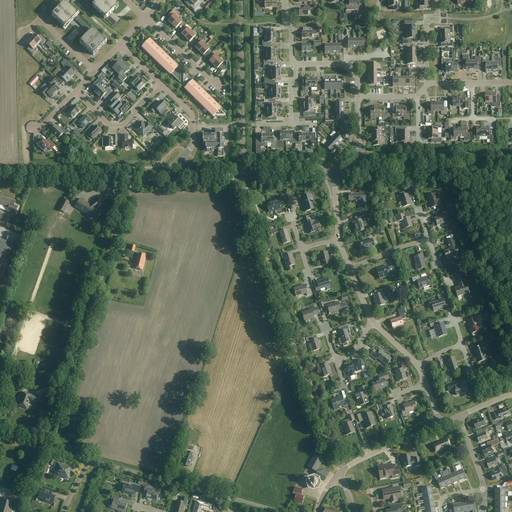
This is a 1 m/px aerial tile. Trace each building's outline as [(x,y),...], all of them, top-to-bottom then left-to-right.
[(98,0),(92,7),(105,19),(118,6),(111,0),(98,0)] [(190,7),(192,8),(194,11),(200,4),(195,0),(187,0),(188,0),(192,4),(190,7)] [(345,5),(345,7),(345,14),(351,14),(351,11),(354,11),(354,0),(349,0),(349,5),(345,5)] [(359,0),(354,0),(354,11),(357,11),(357,14),(362,14),(362,7),(359,7),(359,0)] [(428,0),(419,1),(419,4),(416,4),(416,7),(415,7),(415,10),(423,10),(423,7),(428,7),(428,0)] [(388,7),(392,7),(392,10),(401,10),(400,4),(398,4),(398,1),(388,1),(388,7)] [(64,3),(52,16),(65,28),(78,15),(64,3)] [(308,12),(310,12),(310,6),(304,7),(304,10),(298,10),(298,16),(308,16),(308,12)] [(169,20),(167,21),(171,25),(178,19),(177,19),(180,17),(173,10),(167,17),(169,20)] [(178,19),(171,25),(175,29),(180,25),(182,27),(185,23),(181,19),(179,20),(178,19)] [(403,27),(403,33),(416,33),(416,27),(409,27),(409,25),(411,25),(411,22),(404,22),(404,27),(403,27)] [(185,30),(181,35),(185,39),(191,32),(187,28),(185,26),(183,28),(185,30)] [(441,31),(441,37),(450,37),(450,33),(453,33),(453,27),(445,28),(445,31),(441,31)] [(265,37),(275,37),(275,31),(270,31),(269,28),(263,28),(263,33),(265,33),(265,37)] [(302,32),(302,39),(312,38),(312,35),(316,35),(316,28),(309,28),(309,32),(302,32)] [(106,43),(93,30),(80,43),(93,56),(106,43)] [(191,32),(185,39),(189,42),(194,38),(196,40),(197,38),(195,36),(191,32)] [(402,44),(404,44),(411,44),(411,41),(409,41),(409,39),(416,39),(416,33),(403,33),(403,38),(402,38),(402,44)] [(39,39),(34,34),(30,39),(37,46),(40,43),(42,46),(46,41),(42,37),(39,39)] [(364,38),(358,39),(358,49),(364,49),(364,43),(367,43),(367,35),(364,35),(364,38)] [(166,58),(144,36),(142,36),(143,47),(142,48),(165,71),(166,70),(180,83),(180,69),(167,57),(166,58)] [(262,46),(263,46),(270,46),(270,43),(275,43),(275,37),(265,37),(265,41),(262,41),(262,46)] [(450,37),(441,37),(441,44),(445,44),(446,47),(453,47),(453,41),(450,41),(450,37)] [(196,43),(195,44),(197,46),(195,48),(199,52),(205,46),(202,42),(203,41),(200,38),(199,40),(197,41),(196,43)] [(33,50),(37,46),(30,39),(25,43),(31,48),(28,51),(33,55),(35,52),(33,50)] [(205,46),(199,52),(203,56),(207,51),(210,53),(211,52),(209,50),(209,49),(205,46)] [(266,52),(266,56),(275,56),(275,50),(270,50),(270,46),(263,46),(263,52),(266,52)] [(211,60),(209,61),(213,65),(219,59),(215,55),(213,53),(209,57),(211,60)] [(268,65),(270,65),(270,62),(276,62),(275,56),(266,56),(266,59),(263,59),(263,65),(268,65)] [(472,70),(472,61),(469,61),(469,59),(469,56),(463,56),(463,66),(466,66),(466,70),(472,70)] [(475,61),(472,61),(472,70),(478,70),(478,65),(481,65),(481,57),(475,57),(475,61)] [(65,69),(63,71),(70,78),(74,74),(73,73),(76,70),(67,61),(65,59),(60,64),(63,66),(62,66),(65,69)] [(217,69),(219,67),(222,71),(226,71),(226,62),(224,62),(223,62),(219,59),(213,65),(217,69)] [(495,59),(492,59),(492,62),(492,73),(498,72),(498,66),(501,66),(501,59),(495,59)] [(486,73),(492,73),(492,62),(488,62),(488,60),(483,60),(483,66),(486,66),(486,73)] [(452,73),(452,64),(449,64),(449,61),(443,61),(443,68),(446,68),(446,73),(452,73)] [(458,64),(452,64),(452,73),(458,73),(458,68),(461,68),(461,61),(458,61),(458,64)] [(115,71),(117,73),(124,66),(120,62),(115,67),(112,65),(106,70),(111,75),(115,71)] [(271,74),(280,74),(280,68),(274,68),(274,65),(270,65),(268,65),(268,71),(270,71),(271,74)] [(128,70),(124,66),(117,73),(120,76),(116,79),(121,84),(126,79),(123,76),(128,70)] [(52,74),(55,76),(60,81),(62,79),(66,83),(70,78),(63,71),(61,74),(59,72),(60,70),(58,68),(52,74)] [(189,94),(213,117),(214,116),(224,116),(224,114),(202,92),(203,91),(183,72),(183,86),(190,93),(189,94)] [(268,84),(275,84),(275,81),(280,81),(280,74),(271,74),(271,78),(268,78),(268,84)] [(31,86),(38,78),(35,76),(29,84),(31,86)] [(132,85),(134,88),(140,81),(136,77),(131,82),(129,79),(125,84),(129,88),(132,85)] [(45,84),(48,87),(55,94),(59,90),(55,86),(58,84),(51,78),(45,84)] [(317,78),(311,79),(311,88),(317,88),(317,92),(320,92),(320,85),(317,85),(317,78)] [(92,91),(96,95),(102,89),(105,85),(99,79),(94,84),(97,86),(92,91)] [(311,88),(311,79),(305,79),(305,86),(302,86),(302,92),(305,92),(305,88),(311,88)] [(133,93),(134,92),(138,96),(142,92),(140,90),(144,86),(140,81),(134,88),(130,92),(133,93)] [(271,93),(280,93),(280,87),(275,87),(275,84),(268,84),(268,90),(271,90),(271,93)] [(51,98),(55,94),(48,87),(46,89),(44,87),(39,92),(45,97),(47,95),(51,98)] [(102,89),(96,95),(101,99),(105,94),(107,96),(112,91),(110,89),(109,90),(107,88),(105,91),(102,89)] [(264,100),(264,103),(268,103),(271,103),(275,103),(275,99),(280,99),(280,93),(271,93),(271,97),(268,97),(268,100),(264,100)] [(491,94),(491,106),(491,108),(500,108),(500,101),(496,101),(496,93),(491,94)] [(107,106),(112,110),(119,103),(117,102),(120,99),(117,96),(114,94),(110,98),(113,100),(107,106)] [(486,106),(491,106),(491,94),(485,94),(485,101),(482,101),(482,108),(486,108),(486,106)] [(303,101),(303,107),(313,107),(313,103),(315,103),(315,97),(309,97),(309,101),(303,101)] [(459,107),(459,98),(453,98),(453,102),(450,102),(450,110),(456,110),(456,107),(459,107)] [(466,98),(459,98),(459,107),(463,107),(463,110),(468,110),(469,110),(469,102),(466,102),(466,98)] [(129,107),(126,104),(125,105),(123,103),(121,101),(119,103),(112,110),(117,115),(120,111),(122,109),(124,112),(129,107)] [(156,110),(159,113),(161,115),(167,108),(161,102),(159,104),(157,101),(154,105),(150,109),(154,113),(156,110)] [(259,106),(264,106),(264,108),(266,108),(266,112),(276,112),(276,106),(271,106),(271,103),(268,103),(264,103),(259,103),(259,106)] [(437,112),(437,103),(431,103),(431,107),(428,107),(428,115),(434,115),(434,112),(437,112)] [(444,103),(437,103),(437,112),(441,112),(441,115),(447,115),(447,107),(444,107),(444,103)] [(80,111),(74,105),(71,109),(69,107),(63,113),(65,115),(67,113),(73,118),(80,111)] [(406,106),(400,107),(401,118),(404,118),(404,120),(409,120),(409,113),(406,113),(406,106)] [(313,107),(303,107),(303,113),(309,113),(309,116),(315,116),(315,110),(313,110),(313,107)] [(370,108),(370,114),(370,120),(376,120),(376,118),(379,118),(378,107),(373,107),(373,108),(370,108)] [(384,107),(378,107),(379,118),(382,118),(382,120),(387,120),(387,118),(390,118),(389,114),(387,114),(387,113),(384,113),(384,107)] [(392,114),(389,114),(390,118),(392,118),(392,120),(397,120),(397,121),(401,121),(401,118),(400,107),(395,107),(395,113),(392,113),(392,114)] [(261,116),(261,122),(271,122),(271,118),(276,118),(276,112),(266,112),(267,116),(261,116)] [(172,114),(166,120),(169,123),(168,124),(174,130),(177,126),(178,127),(183,123),(177,118),(176,119),(172,114)] [(78,125),(83,129),(91,121),(85,115),(79,122),(76,119),(72,124),(75,127),(78,125)] [(141,122),(134,129),(140,135),(143,133),(145,135),(148,132),(153,127),(148,122),(145,126),(141,122)] [(427,129),(428,134),(437,134),(437,129),(442,129),(442,125),(435,125),(435,129),(427,129)] [(50,132),(56,137),(58,139),(63,133),(65,135),(67,133),(61,127),(59,129),(56,126),(50,132)] [(101,131),(96,126),(91,131),(88,128),(84,133),(87,135),(88,134),(93,139),(101,131)] [(399,137),(397,137),(409,137),(409,131),(401,132),(401,128),(395,128),(395,133),(399,133),(399,137)] [(206,143),(206,150),(217,150),(217,157),(218,157),(223,157),(223,155),(223,129),(215,129),(215,131),(213,132),(212,132),(212,135),(203,135),(203,137),(202,137),(203,141),(203,143),(206,143)] [(370,132),(370,137),(382,137),(384,137),(384,134),(384,132),(385,132),(385,129),(383,129),(377,129),(377,132),(372,132),(370,132)] [(460,138),(460,129),(453,129),(454,133),(451,134),(451,141),(457,141),(457,138),(460,138)] [(467,129),(460,129),(460,138),(464,138),(464,141),(470,141),(470,133),(467,133),(467,129)] [(480,137),(483,137),(483,129),(477,129),(477,133),(473,133),(474,141),(480,141),(480,137)] [(483,129),(483,137),(487,137),(487,141),(490,141),(490,143),(493,143),(493,136),(490,136),(489,129),(483,129)] [(276,147),(277,147),(282,147),(282,142),(286,141),(286,132),(279,132),(280,138),(276,138),(276,140),(276,147)] [(292,132),(286,132),(286,141),(289,141),(290,144),(295,144),(295,139),(295,137),(292,137),(292,132)] [(258,146),(263,146),(263,147),(267,147),(267,144),(267,134),(261,134),(261,140),(257,140),(258,146)] [(267,144),(271,144),(271,149),(277,149),(277,147),(276,147),(276,140),(273,140),(273,134),(267,134),(267,144)] [(295,139),(295,144),(295,146),(301,146),(301,143),(304,143),(304,134),(298,134),(298,139),(295,139)] [(304,134),(304,143),(308,143),(308,147),(310,147),(310,149),(316,149),(316,139),(311,139),(311,134),(304,134)] [(336,134),(332,139),(339,145),(343,141),(336,134)] [(437,134),(428,134),(428,140),(435,140),(435,143),(442,143),(442,139),(438,139),(437,134)] [(117,146),(117,136),(113,136),(113,138),(105,138),(103,138),(103,139),(103,141),(104,142),(105,142),(105,148),(113,148),(113,146),(117,146)] [(126,142),(126,136),(121,136),(121,149),(125,149),(130,149),(132,149),(132,145),(133,145),(133,141),(129,141),(128,142),(126,142)] [(382,137),(370,137),(370,143),(372,143),(377,143),(377,146),(384,146),(384,140),(382,140),(382,137)] [(409,142),(409,137),(397,137),(397,142),(395,142),(395,146),(402,146),(401,143),(409,142)] [(332,139),(328,143),(335,149),(339,145),(332,139)] [(44,152),(47,148),(50,151),(54,146),(48,140),(45,142),(43,140),(37,145),(38,146),(37,147),(37,148),(39,150),(40,150),(41,149),(44,152)] [(335,149),(328,143),(324,147),(331,153),(335,149)] [(366,204),(365,199),(366,199),(366,190),(359,190),(359,194),(348,194),(348,200),(360,200),(362,205),(366,204)] [(400,207),(403,206),(403,208),(411,205),(408,197),(414,196),(412,190),(406,192),(407,194),(406,195),(405,192),(399,194),(400,197),(401,202),(399,203),(400,207)] [(431,208),(438,206),(436,200),(439,199),(437,193),(427,196),(431,208)] [(269,213),(271,212),(282,209),(281,206),(287,204),(284,195),(277,198),(278,201),(266,205),(269,213)] [(301,198),(305,212),(315,209),(311,195),(301,198)] [(0,209),(3,210),(5,207),(8,208),(7,212),(15,215),(18,207),(14,206),(15,202),(1,197),(0,198),(0,209)] [(96,209),(102,204),(98,198),(89,205),(80,199),(75,207),(87,215),(86,216),(90,220),(92,218),(97,221),(102,213),(96,209)] [(64,199),(58,210),(64,213),(69,202),(64,199)] [(434,218),(435,220),(437,226),(448,222),(446,216),(450,215),(448,211),(441,213),(442,215),(434,218)] [(397,222),(401,221),(404,229),(412,226),(409,218),(410,217),(409,213),(403,215),(403,214),(396,216),(397,222)] [(356,221),(352,223),(356,233),(364,231),(361,220),(367,219),(365,214),(357,217),(358,221),(357,221),(356,221)] [(308,234),(317,231),(319,231),(318,229),(320,229),(318,221),(316,222),(315,221),(310,222),(308,217),(303,218),(306,228),(308,234)] [(279,232),(283,244),(290,242),(286,230),(279,232)] [(456,248),(453,239),(447,241),(448,246),(448,247),(449,247),(450,249),(444,251),(446,259),(459,255),(456,247),(456,248)] [(0,286),(15,245),(1,240),(0,240),(0,286)] [(359,244),(361,251),(375,247),(372,240),(359,244)] [(287,255),(286,252),(281,254),(282,258),(283,258),(288,271),(292,270),(291,266),(295,265),(291,254),(287,255)] [(329,261),(327,253),(319,255),(322,266),(328,265),(329,267),(336,265),(334,259),(329,261)] [(414,258),(416,264),(414,265),(416,270),(418,270),(425,268),(423,259),(424,258),(422,253),(418,254),(419,256),(414,258)] [(133,268),(142,271),(146,256),(139,254),(138,258),(136,258),(133,268)] [(396,275),(393,266),(387,267),(376,270),(379,279),(390,276),(390,277),(396,275)] [(465,285),(462,274),(455,276),(457,282),(458,282),(460,287),(455,288),(457,297),(468,293),(468,295),(469,295),(466,285),(465,285)] [(420,280),(419,277),(412,279),(413,282),(416,281),(419,289),(430,285),(427,278),(420,280)] [(314,287),(316,292),(320,291),(319,290),(330,287),(327,279),(316,282),(317,286),(314,287)] [(305,290),(304,285),(293,289),(296,297),(306,294),(307,296),(311,295),(309,289),(305,290)] [(375,295),(373,296),(376,307),(385,305),(384,302),(385,302),(383,297),(381,293),(383,293),(389,291),(388,287),(384,288),(374,292),(375,295)] [(429,301),(429,302),(430,307),(432,306),(433,311),(434,312),(439,310),(439,309),(445,307),(444,303),(447,302),(445,294),(439,296),(440,300),(439,300),(435,301),(435,300),(434,300),(429,301)] [(329,315),(330,315),(329,313),(340,310),(341,311),(346,310),(345,305),(339,306),(338,302),(327,306),(329,315)] [(302,313),(304,321),(314,318),(313,316),(318,314),(316,308),(309,310),(310,310),(302,313)] [(390,321),(393,329),(403,326),(401,320),(404,319),(403,315),(406,314),(404,309),(398,311),(400,318),(390,321)] [(467,321),(471,334),(479,331),(475,318),(467,321)] [(438,337),(447,335),(443,324),(439,325),(437,321),(429,324),(430,328),(435,327),(438,337)] [(339,332),(341,339),(338,340),(340,345),(342,344),(350,342),(346,330),(349,329),(348,326),(341,328),(342,331),(339,332)] [(309,341),(310,344),(309,345),(311,352),(312,351),(312,352),(320,350),(317,339),(314,340),(313,336),(305,338),(306,342),(309,341)] [(477,363),(486,360),(482,349),(489,347),(492,346),(489,339),(480,342),(481,345),(481,346),(473,349),(477,363)] [(370,355),(376,360),(377,359),(386,365),(385,366),(386,367),(391,359),(380,351),(379,354),(374,350),(370,355)] [(458,370),(454,357),(444,360),(447,367),(448,366),(450,372),(458,370)] [(347,367),(349,377),(355,375),(355,372),(362,370),(361,367),(364,366),(362,360),(355,361),(355,364),(347,367)] [(325,365),(323,361),(316,364),(317,368),(320,367),(323,378),(331,375),(327,364),(325,365)] [(396,377),(397,382),(406,379),(403,371),(406,370),(404,364),(400,365),(402,369),(395,371),(397,377),(396,377)] [(7,374),(5,379),(10,381),(18,385),(18,384),(19,384),(21,380),(20,379),(18,377),(17,378),(15,377),(12,375),(12,376),(7,374)] [(372,383),(374,391),(386,387),(384,380),(388,379),(387,374),(378,377),(379,380),(372,383)] [(457,387),(456,384),(450,386),(451,390),(454,389),(456,396),(467,392),(465,385),(457,387)] [(364,393),(367,392),(365,387),(358,389),(360,394),(355,396),(359,407),(368,403),(364,393)] [(22,393),(19,403),(28,406),(29,402),(38,405),(37,406),(43,407),(45,400),(32,396),(25,393),(24,394),(22,393)] [(343,401),(341,397),(330,401),(334,410),(340,408),(339,407),(343,406),(344,408),(348,406),(346,400),(343,401)] [(400,407),(401,410),(403,417),(407,415),(406,413),(417,410),(414,401),(403,405),(403,406),(400,407)] [(387,407),(386,404),(378,406),(380,410),(383,409),(386,419),(394,416),(390,406),(387,407)] [(502,419),(511,415),(508,408),(492,415),(495,421),(499,419),(498,418),(501,417),(502,419)] [(375,425),(370,413),(364,415),(363,413),(357,416),(359,423),(363,421),(366,429),(375,425)] [(487,422),(486,418),(483,419),(473,423),(476,429),(485,425),(485,423),(487,422)] [(346,436),(354,433),(350,422),(349,419),(348,419),(341,422),(346,436)] [(476,436),(479,443),(488,440),(486,434),(489,432),(488,428),(481,431),(482,434),(476,436)] [(441,450),(450,446),(447,439),(438,442),(439,443),(433,445),(436,452),(441,450)] [(481,449),(484,456),(493,452),(491,447),(496,445),(494,441),(489,443),(490,446),(481,449)] [(187,452),(182,465),(188,467),(189,464),(190,464),(193,455),(187,452)] [(486,462),(488,469),(498,465),(496,461),(499,460),(498,457),(504,455),(503,452),(497,454),(498,457),(491,459),(492,460),(486,462)] [(307,468),(316,472),(323,460),(314,455),(307,468)] [(410,460),(409,455),(402,457),(403,465),(403,466),(403,469),(407,468),(407,467),(411,466),(414,465),(414,467),(420,466),(419,458),(413,459),(413,460),(410,460)] [(71,472),(67,471),(65,470),(66,466),(57,463),(55,470),(59,472),(57,476),(68,480),(71,472)] [(392,465),(377,467),(377,468),(378,467),(380,477),(391,476),(391,477),(392,479),(400,477),(398,469),(392,470),(392,468),(392,465)] [(455,473),(459,481),(465,479),(461,470),(456,472),(456,471),(457,471),(454,466),(452,467),(454,473),(455,473)] [(501,474),(507,472),(504,466),(499,469),(500,471),(491,475),(494,481),(502,478),(501,474)] [(449,475),(453,484),(459,481),(455,473),(454,473),(450,475),(450,474),(450,473),(448,469),(446,470),(448,476),(449,475)] [(314,478),(314,479),(313,479),(310,480),(308,483),(309,486),(313,488),(316,487),(318,484),(317,480),(316,480),(317,479),(318,477),(324,481),(328,473),(324,471),(316,473),(314,478)] [(443,478),(446,487),(453,484),(449,475),(448,476),(444,477),(444,476),(442,471),(440,472),(442,478),(443,478)] [(440,489),(446,487),(443,478),(442,478),(438,480),(437,479),(438,479),(436,474),(433,475),(436,481),(437,481),(440,489)] [(32,478),(30,482),(28,482),(26,485),(29,486),(29,487),(32,488),(33,483),(35,476),(31,475),(30,477),(32,478)] [(124,484),(121,492),(133,495),(134,492),(139,493),(141,487),(134,485),(134,487),(124,484)] [(496,490),(496,496),(505,496),(508,496),(508,493),(505,493),(505,490),(508,490),(508,486),(498,486),(498,490),(496,490)] [(302,504),(304,497),(300,496),(300,494),(301,494),(302,490),(294,487),(293,492),(293,494),(295,495),(294,502),(302,504)] [(382,491),(383,496),(383,500),(388,499),(391,501),(392,503),(397,502),(396,498),(401,497),(399,487),(392,488),(392,489),(382,491)] [(156,501),(158,493),(153,492),(154,490),(145,488),(143,494),(146,495),(146,498),(156,501)] [(422,495),(421,495),(421,494),(416,495),(417,498),(423,497),(423,496),(432,494),(430,488),(421,489),(422,495)] [(38,498),(41,499),(43,499),(42,501),(48,504),(48,503),(53,504),(55,497),(51,496),(48,495),(49,491),(41,489),(38,498)] [(424,501),(423,502),(423,501),(417,502),(418,504),(424,503),(433,501),(432,494),(423,496),(423,497),(424,501)] [(111,509),(118,511),(122,511),(124,511),(127,504),(118,501),(119,498),(112,496),(110,502),(112,503),(111,509)] [(10,511),(14,502),(1,498),(0,501),(0,511),(10,511)] [(186,506),(188,499),(182,498),(181,502),(176,501),(175,506),(173,511),(182,511),(184,506),(186,506)] [(209,511),(211,505),(196,501),(193,511),(199,511),(200,510),(209,511)] [(425,508),(424,508),(424,507),(419,508),(419,511),(425,510),(425,509),(434,507),(433,501),(424,503),(425,508)] [(466,502),(467,511),(468,511),(473,510),(473,511),(472,511),(475,511),(475,510),(474,510),(472,501),(466,502)] [(459,504),(460,511),(464,511),(466,511),(468,511),(467,511),(466,502),(459,504)]
